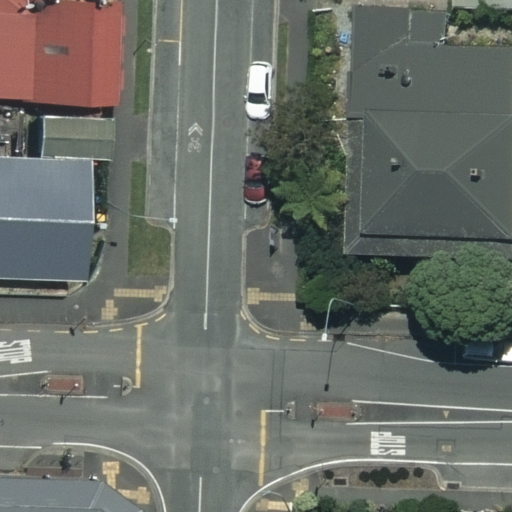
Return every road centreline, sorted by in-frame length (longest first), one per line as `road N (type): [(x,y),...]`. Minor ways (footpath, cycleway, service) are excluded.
road 1 (residential): [(202,400),(218,0)]
road 2 (residential): [(511,412),(202,400)]
road 3 (residential): [(202,400),(0,393)]
